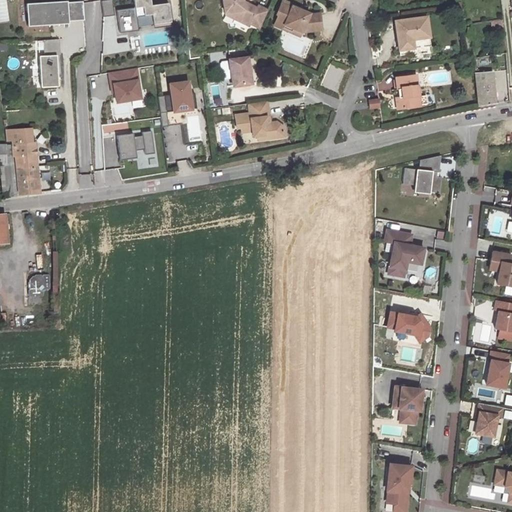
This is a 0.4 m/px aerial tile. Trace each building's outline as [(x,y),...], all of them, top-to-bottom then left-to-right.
[(111,0),(106,0),(101,1),(103,17),(113,15),(111,0)] [(132,0),(134,7),(116,9),(119,32),(138,29),(136,16),(151,14),(153,24),(170,21),(167,2),(150,5),(149,0),(132,0)] [(222,0),(224,13),(233,12),(234,20),(248,26),(249,24),(259,28),(267,10),(258,6),(256,9),(246,4),(243,5),(242,0),(222,0)] [(83,20),(82,1),(67,2),(67,1),(25,3),(27,26),(68,23),(68,21),(83,20)] [(285,26),(301,33),(301,32),(304,34),(321,31),(319,15),(311,15),(291,7),(289,9),(280,5),(276,15),(278,16),(274,26),(284,30),(285,26)] [(427,17),(395,21),(400,56),(415,54),(414,49),(409,49),(407,41),(430,37),(427,17)] [(299,37),(301,33),(285,26),(284,30),(299,37)] [(59,39),(43,40),(44,55),(39,56),(41,87),(58,86),(58,75),(61,75),(59,39)] [(247,59),(229,61),(229,62),(231,80),(232,87),(251,85),(247,59)] [(231,80),(229,62),(221,63),(220,65),(221,79),(223,80),(231,80)] [(112,85),(115,102),(139,98),(136,81),(137,80),(135,68),(108,73),(110,85),(112,85)] [(505,71),(495,71),(496,88),(506,88),(505,71)] [(492,72),(476,74),(478,106),(495,103),(492,72)] [(400,97),(398,97),(396,98),(397,110),(419,106),(416,75),(396,77),(397,89),(401,88),(402,95),(400,97)] [(157,97),(159,113),(165,113),(195,109),(193,93),(188,94),(187,83),(169,85),(171,95),(157,97)] [(379,99),(368,100),(369,109),(380,108),(379,99)] [(266,102),(247,105),(248,114),(235,116),(237,128),(240,128),(250,127),(251,132),(252,137),(256,136),(263,135),(268,140),(283,138),(283,128),(277,122),(267,123),(266,117),(268,117),(266,102)] [(165,113),(159,113),(160,127),(167,126),(165,113)] [(11,145),(12,156),(16,156),(19,194),(39,192),(35,144),(32,143),(30,127),(5,130),(6,142),(11,142),(11,145)] [(132,135),(115,137),(118,161),(134,159),(134,152),(142,151),(143,156),(152,155),(150,133),(140,134),(141,137),(132,138),(132,135)] [(0,170),(2,197),(16,195),(12,156),(5,156),(5,163),(0,163),(0,170)] [(418,173),(403,171),(401,186),(429,189),(428,193),(438,195),(440,179),(435,178),(436,174),(438,174),(440,158),(419,163),(418,173)] [(410,237),(386,232),(384,243),(393,245),(387,276),(402,278),(405,263),(419,266),(422,250),(408,247),(410,237)] [(511,258),(492,254),(489,270),(497,271),(499,274),(497,286),(511,288),(511,266),(509,266),(511,258)] [(46,304),(46,275),(28,275),(28,304),(46,304)] [(511,304),(496,302),(494,312),(498,313),(495,331),(511,333),(511,304)] [(415,318),(389,314),(386,328),(394,330),(393,332),(414,336),(416,334),(421,341),(428,337),(429,329),(422,320),(418,323),(415,318)] [(510,355),(491,352),(489,361),(491,362),(486,386),(504,389),(509,365),(508,364),(510,355)] [(401,409),(400,417),(415,419),(416,411),(419,412),(422,390),(394,387),(392,409),(401,409)] [(501,417),(503,409),(479,404),(477,413),(479,413),(478,422),(475,434),(494,437),(497,417),(501,417)] [(409,483),(411,467),(389,464),(386,491),(387,491),(386,503),(394,504),(393,511),(404,511),(407,493),(406,493),(407,483),(409,483)] [(511,472),(496,470),(493,485),(504,487),(509,494),(507,503),(511,503),(511,472)]
